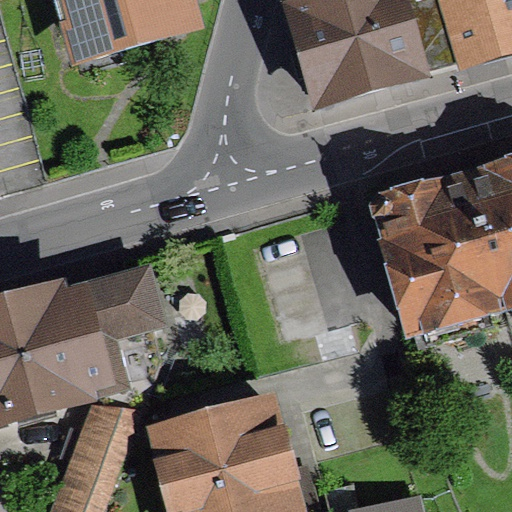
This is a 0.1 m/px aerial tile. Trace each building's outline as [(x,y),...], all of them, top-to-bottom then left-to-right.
[(197,0),(49,0),(72,73),(207,33),(197,0)] [(293,0),(293,3),(280,7),(313,118),(431,82),(429,74),(407,1),(410,0),(293,0)] [(511,0),(410,0),(407,1),(429,74),(455,66),(458,77),(511,60),(511,0)] [(511,160),(460,176),(503,318),(511,315),(511,160)] [(503,318),(460,176),(363,205),(406,347),(503,318)] [(0,433),(91,408),(50,511),(107,511),(145,413),(98,406),(97,402),(107,399),(129,393),(115,344),(166,330),(148,267),(77,287),(78,292),(67,295),(64,283),(0,301),(0,433)] [(316,507),(304,465),(295,468),(275,395),(144,431),(166,511),(307,511),(307,510),(316,507)] [(422,511),(419,497),(362,511),(422,511)]
